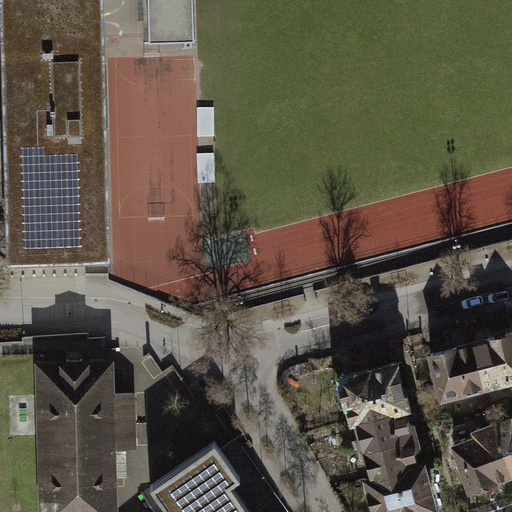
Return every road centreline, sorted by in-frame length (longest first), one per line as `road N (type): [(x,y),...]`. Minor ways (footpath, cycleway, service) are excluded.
road 1 (residential): [(511,285),(217,360)]
road 2 (residential): [(0,311),(142,321),(217,360)]
road 3 (residential): [(217,360),(299,457),(328,511)]
